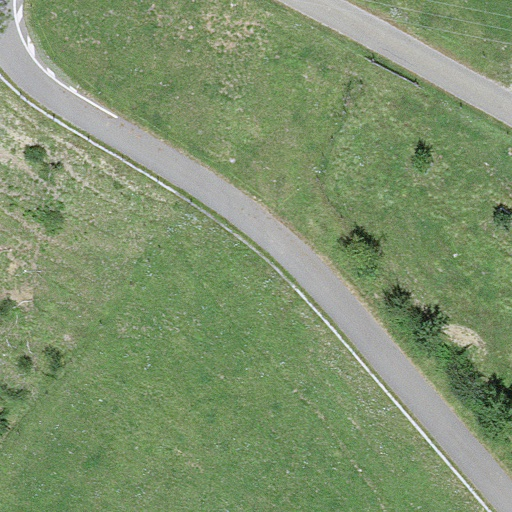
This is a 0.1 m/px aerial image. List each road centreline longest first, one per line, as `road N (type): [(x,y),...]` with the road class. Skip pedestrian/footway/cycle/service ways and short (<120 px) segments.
road 1 (unclassified): [(511,498),(271,239),(24,75),(1,23),(5,0)]
road 2 (unclassified): [(294,0),(511,106)]
